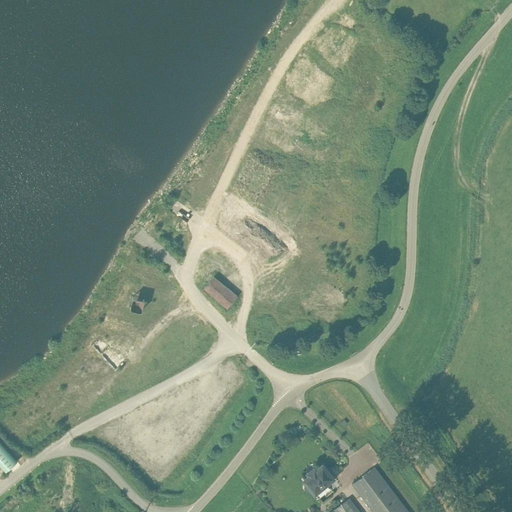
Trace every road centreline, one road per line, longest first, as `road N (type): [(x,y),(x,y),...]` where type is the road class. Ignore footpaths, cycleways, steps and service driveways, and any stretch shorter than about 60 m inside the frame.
road 1 (unclassified): [(355,365),(394,324),(405,297),(423,140),(452,80),(511,7)]
road 2 (unclassified): [(193,511),(290,392),(355,365)]
road 3 (unclassified): [(459,511),(355,365)]
road 4 (track): [(494,30),(455,142),(476,195)]
